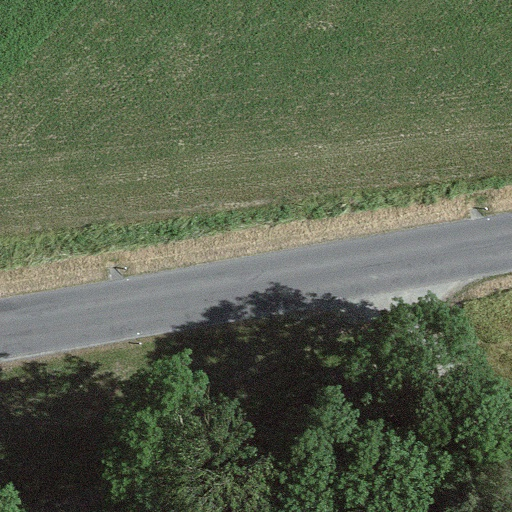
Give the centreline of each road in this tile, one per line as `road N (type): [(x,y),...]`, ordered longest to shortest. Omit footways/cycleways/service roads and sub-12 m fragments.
road 1 (tertiary): [(0,330),(511,241)]
road 2 (track): [(332,272),(511,356)]
